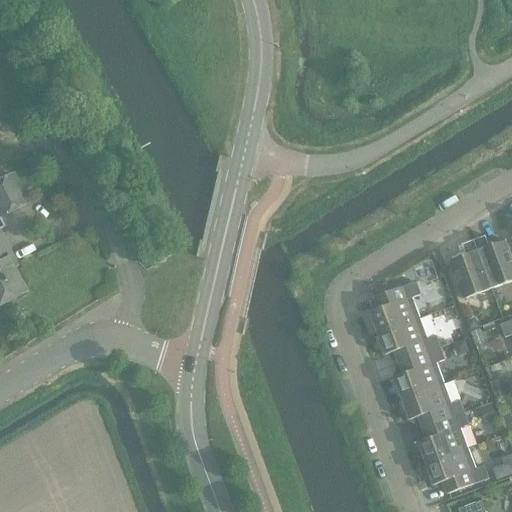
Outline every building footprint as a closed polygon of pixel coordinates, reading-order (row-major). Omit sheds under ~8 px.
[(0,215),(25,203),(12,176),(0,182),(0,215)] [(473,241),(492,289),(511,281),(511,258),(506,241),(490,247),(486,236),(473,241)] [(0,237),(0,303),(22,292),(9,268),(15,265),(0,237)] [(492,289),(473,241),(461,245),(465,256),(449,262),(463,300),(492,289)] [(378,334),(420,319),(412,299),(421,296),(416,283),(390,292),(378,297),(374,298),(378,310),(370,313),(378,334)] [(386,283),(375,288),(378,297),(390,292),(386,283)] [(420,319),(378,334),(386,356),(394,353),(399,364),(441,348),(436,336),(427,339),(420,319)] [(475,319),(466,322),(470,331),(478,328),(475,319)] [(511,335),(511,321),(500,326),(505,338),(511,335)] [(479,329),(471,332),(476,346),(484,343),(479,329)] [(464,340),(453,345),(455,352),(462,355),(469,352),(464,340)] [(441,348),(399,364),(403,375),(394,378),(402,400),(444,384),(436,364),(445,361),(441,348)] [(499,364),(490,368),(492,373),(501,369),(499,364)] [(499,381),(490,384),(496,400),(505,397),(499,381)] [(444,384),(402,400),(410,421),(419,418),(423,429),(465,414),(460,401),(452,405),(444,384)] [(491,405),(479,409),(484,422),(496,418),(491,405)] [(465,414),(423,429),(427,440),(418,444),(426,465),(468,449),(461,429),(469,426),(465,414)] [(511,420),(511,418),(503,421),(507,434),(511,432),(511,420)] [(468,449),(426,465),(434,486),(443,483),(447,495),(489,479),(484,467),(476,470),(468,449)] [(501,466),(493,469),(497,481),(505,478),(501,466)] [(485,511),(481,502),(459,510),(459,511),(485,511)]
